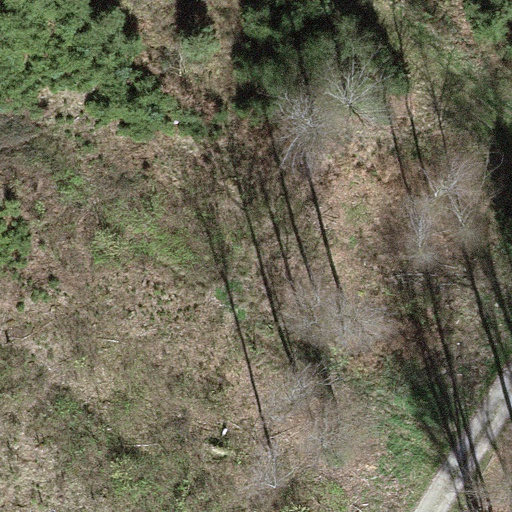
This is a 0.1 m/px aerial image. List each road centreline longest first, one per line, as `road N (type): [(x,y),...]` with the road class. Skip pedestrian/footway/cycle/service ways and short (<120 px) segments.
road 1 (track): [(375,0),(443,64),(511,113)]
road 2 (track): [(426,511),(511,376)]
